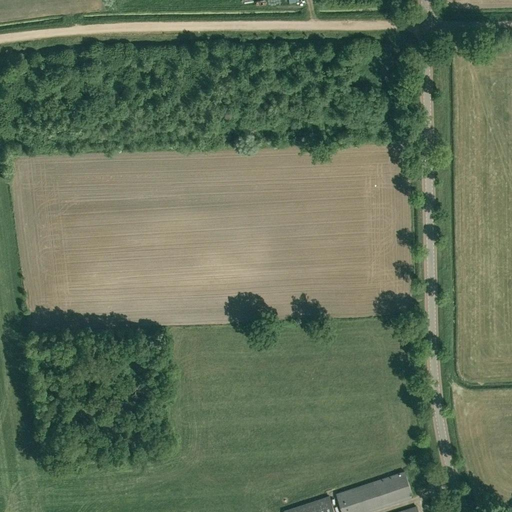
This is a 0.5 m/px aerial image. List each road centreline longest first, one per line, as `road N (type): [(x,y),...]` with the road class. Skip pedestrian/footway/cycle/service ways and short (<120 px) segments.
road 1 (secondary): [(465,511),(443,446),(434,366),(426,26)]
road 2 (track): [(426,26),(250,23),(0,41)]
